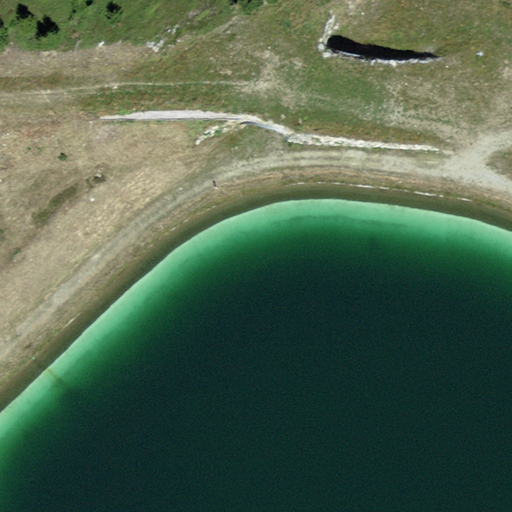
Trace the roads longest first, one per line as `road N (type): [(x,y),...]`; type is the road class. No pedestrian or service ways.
road 1 (track): [(231,168),(136,223),(0,351)]
road 2 (track): [(511,187),(388,160),(231,168)]
